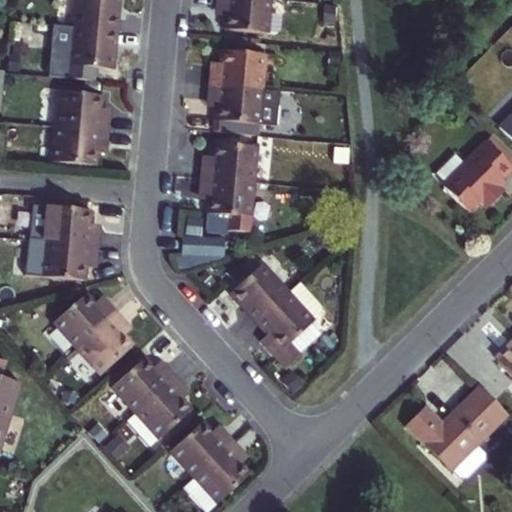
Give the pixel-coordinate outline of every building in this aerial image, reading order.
[(117,0),(75,0),(72,28),(114,32),(117,0)] [(266,35),(269,0),(220,0),(219,14),(228,15),(226,31),(266,35)] [(48,76),(67,79),(72,28),(53,26),(48,76)] [(111,70),(114,32),(72,28),(67,79),(97,82),(98,69),(111,70)] [(211,60),(209,85),(262,89),(265,51),(223,48),(222,61),(211,60)] [(258,125),(262,89),(209,85),(207,105),(216,106),(214,132),(257,136),(258,125)] [(279,91),(262,89),(258,125),(276,126),(279,91)] [(57,93),(54,128),(105,132),(107,112),(99,111),(100,97),(57,93)] [(511,114),(498,128),(511,141),(511,114)] [(105,132),(54,128),(51,161),(94,165),(95,153),(103,154),(105,132)] [(465,162),(443,184),(442,185),(469,211),(478,201),(486,208),(502,192),(499,188),(505,182),(500,177),(511,166),(485,141),(465,162)] [(205,156),(203,179),(253,184),(257,147),(216,144),(215,157),(205,156)] [(443,184),(465,162),(455,152),(433,174),(443,184)] [(253,184),(203,179),(202,199),(213,200),(211,215),(229,216),(228,230),(249,232),(253,184)] [(45,207),(42,243),(93,248),(95,225),(86,224),(87,211),(45,207)] [(223,240),(182,239),(181,254),(175,259),(180,270),(222,260),(223,240)] [(42,243),(27,242),(24,276),(38,278),(42,243)] [(93,248),(42,243),(38,278),(82,282),(83,266),(91,267),(93,248)] [(288,293),(260,264),(229,294),(256,323),(288,293)] [(298,283),(288,293),(312,319),(320,312),(320,306),(298,283)] [(312,319),(288,293),(256,323),(267,334),(260,341),(287,370),(303,355),(300,352),(291,342),(313,322),(314,321),(312,319)] [(76,352),(113,318),(98,302),(92,308),(83,298),(53,327),(76,352)] [(113,318),(76,352),(99,377),(130,348),(122,340),(128,334),(113,318)] [(322,331),(313,322),(291,342),(300,352),(322,331)] [(511,343),(499,357),(511,370),(511,343)] [(157,365),(151,371),(141,361),(111,390),(136,417),(173,382),(157,365)] [(0,453),(18,387),(0,382),(0,453)] [(189,413),(179,402),(186,396),(173,382),(136,417),(159,441),(189,413)] [(406,423),(451,469),(452,467),(459,475),(465,475),(487,453),(477,443),(507,414),(482,388),(446,423),(426,403),(406,423)] [(126,422),(149,446),(159,441),(136,417),(126,422)] [(171,453),(195,478),(232,443),(216,427),(209,433),(201,424),(171,453)] [(232,443),(195,478),(184,488),(207,511),(248,474),(240,465),(247,459),(232,443)]
